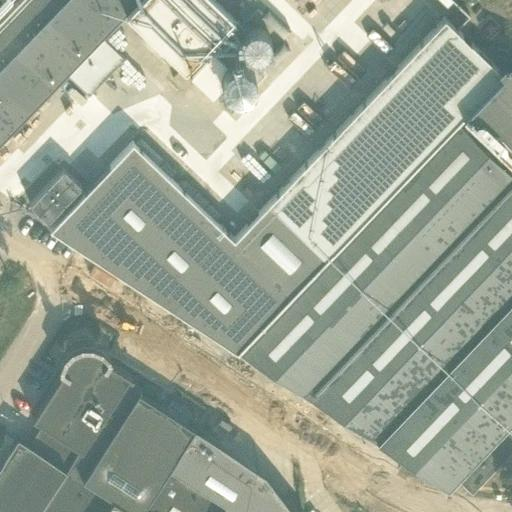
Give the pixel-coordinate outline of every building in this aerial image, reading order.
[(0,0),(0,142),(68,73),(88,92),(123,55),(103,36),(126,12),(184,69),(185,68),(191,74),(239,24),(233,18),(234,18),(215,0),(0,0)] [(454,0),(438,0),(452,13),(460,5),(454,0)] [(502,62),(496,67),(443,16),(233,237),(132,141),(48,227),(446,486),(455,476),(470,489),(511,445),(511,64),(504,61),(503,61),(502,62)] [(28,203),(46,220),(80,185),(62,168),(28,203)] [(0,511),(263,511),(260,486),(212,455),(220,443),(201,431),(194,443),(186,438),(193,428),(199,420),(188,413),(183,420),(125,382),(128,378),(131,378),(107,363),(109,360),(108,357),(100,349),(90,345),(80,345),(70,350),(63,357),(59,367),(59,371),(62,372),(33,416),(32,418),(62,438),(56,448),(71,457),(64,467),(16,436),(0,460),(0,469),(10,473),(4,491),(0,489),(0,511)]
